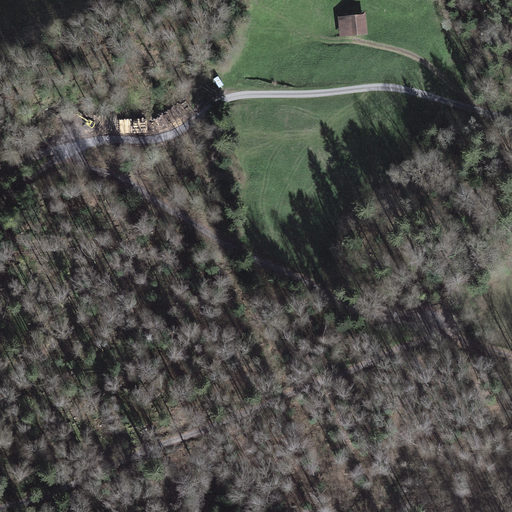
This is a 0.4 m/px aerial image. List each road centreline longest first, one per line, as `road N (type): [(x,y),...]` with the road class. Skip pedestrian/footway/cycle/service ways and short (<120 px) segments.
road 1 (track): [(0,507),(437,332)]
road 2 (track): [(64,148),(155,135),(243,92),(400,86),(511,118)]
road 3 (track): [(437,332),(439,322),(424,312),(345,302),(64,148)]
